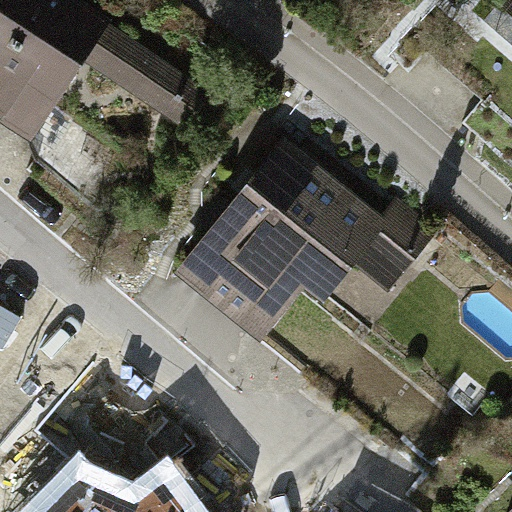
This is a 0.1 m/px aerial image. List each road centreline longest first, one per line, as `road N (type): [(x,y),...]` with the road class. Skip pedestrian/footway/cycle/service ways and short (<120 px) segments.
road 1 (residential): [(206,0),(511,247)]
road 2 (residential): [(0,221),(299,469)]
